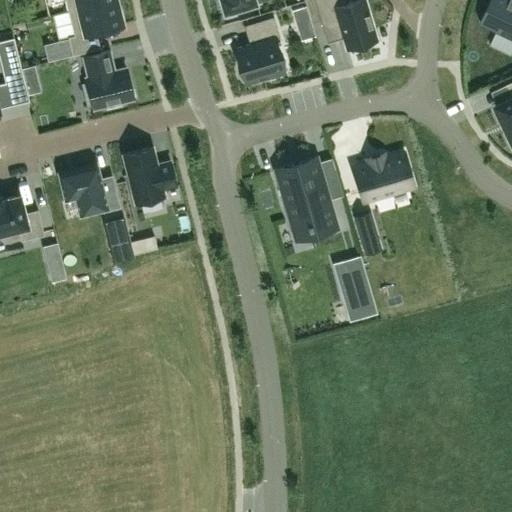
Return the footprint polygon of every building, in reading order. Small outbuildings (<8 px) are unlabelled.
[(65,0),(68,10),(109,0),(65,0)] [(67,36),(72,55),(100,48),(96,30),(123,24),(116,0),(109,0),(68,10),(74,34),(67,36)] [(219,0),(224,12),(256,2),(256,1),(255,0),(219,0)] [(346,0),(313,0),(322,27),(339,22),(347,48),(376,39),(364,0),(352,0),(347,2),(346,0)] [(511,0),(494,0),(483,24),(511,37),(511,0)] [(296,21),(308,17),(304,4),(292,8),(296,21)] [(251,43),(236,48),(239,59),(245,79),(246,81),(262,77),(263,80),(284,73),(274,38),(279,36),(273,15),(243,24),(248,38),(250,38),(251,43)] [(86,78),(93,107),(106,104),(107,108),(122,104),(121,100),(134,97),(126,68),(114,71),(108,50),(84,56),(89,77),(86,78)] [(34,65),(20,68),(23,77),(27,95),(41,92),(34,65)] [(20,66),(4,70),(7,81),(23,77),(20,66)] [(497,103),(495,104),(496,106),(497,106),(504,121),(503,121),(504,123),(504,122),(508,129),(507,129),(508,131),(508,130),(511,138),(511,81),(506,84),(511,95),(511,96),(498,103),(498,104),(497,103)] [(123,153),(135,202),(162,195),(164,201),(179,197),(170,160),(156,164),(152,146),(123,153)] [(354,166),(364,199),(412,185),(403,152),(385,157),(383,153),(367,158),(368,162),(354,166)] [(315,158),(277,169),(283,190),(287,188),(289,198),(285,199),(291,218),(306,214),(312,233),(335,226),(327,199),(316,162),(315,158)] [(99,180),(95,164),(60,173),(66,198),(76,196),(81,214),(117,205),(110,178),(99,180)] [(24,212),(20,195),(5,198),(5,197),(0,197),(0,236),(1,237),(0,234),(0,232),(18,228),(21,240),(44,234),(38,209),(24,212)] [(353,216),(364,254),(382,249),(370,211),(353,216)] [(57,244),(42,247),(46,261),(60,257),(57,244)] [(347,296),(354,318),(376,312),(359,255),(337,262),(344,284),(346,283),(349,296),(347,296)] [(222,477),(212,478),(214,499),(224,498),(222,477)]
